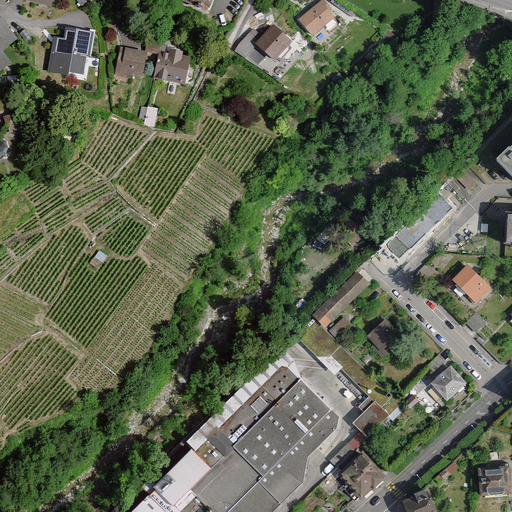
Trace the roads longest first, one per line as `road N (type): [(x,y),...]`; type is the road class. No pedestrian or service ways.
road 1 (residential): [(360,247),(502,391)]
road 2 (tertiary): [(370,511),(502,391)]
